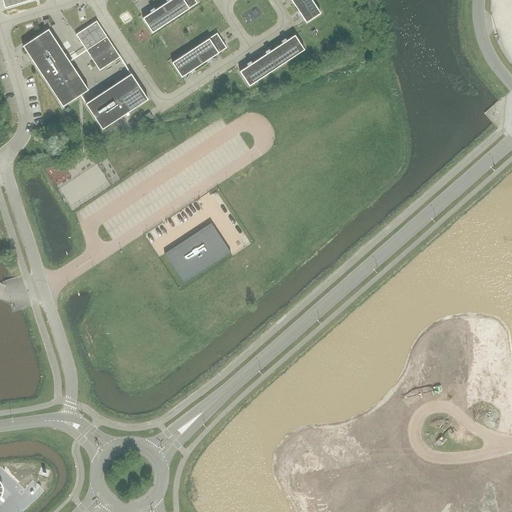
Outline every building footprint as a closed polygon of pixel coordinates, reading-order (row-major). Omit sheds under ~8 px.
[(2,0),(5,8),(31,0),(2,0)] [(197,2),(196,0),(168,0),(145,16),(155,31),(197,2)] [(312,0),(291,0),(306,23),(321,13),(312,0)] [(95,21),(75,34),(86,50),(99,70),(119,57),(106,37),(95,21)] [(88,90),(48,29),(22,46),(62,107),(88,90)] [(226,47),(217,33),(174,61),(184,76),(226,47)] [(250,85),(305,50),(296,36),(241,71),(250,85)] [(102,129),(148,99),(131,73),(85,103),(102,129)] [(150,113),(142,117),(146,123),(153,118),(150,113)] [(211,223),(165,254),(184,284),(231,253),(211,223)] [(412,511),(407,435),(298,443),(302,511),(412,511)]
